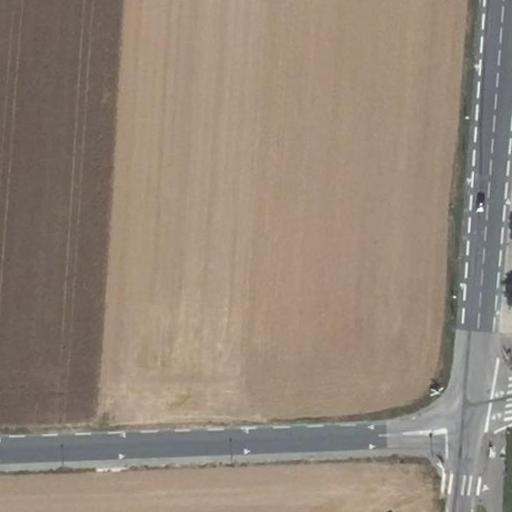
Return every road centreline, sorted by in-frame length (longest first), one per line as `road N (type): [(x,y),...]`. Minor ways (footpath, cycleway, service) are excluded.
road 1 (unclassified): [(470,417),(442,430),(371,435),(0,449)]
road 2 (unclassified): [(504,0),(470,417)]
